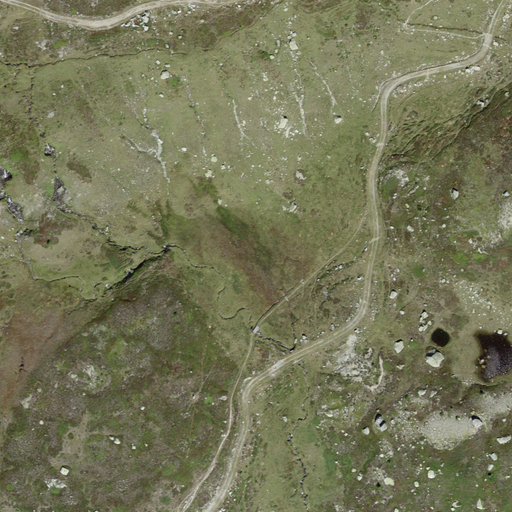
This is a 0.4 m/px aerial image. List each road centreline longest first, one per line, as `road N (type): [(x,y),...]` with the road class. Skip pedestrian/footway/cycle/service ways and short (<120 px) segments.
road 1 (track): [(208,511),(228,479),(245,391),(340,333),(364,304),(375,233),(371,174),(387,90),(409,75),(473,60),(505,0)]
road 2 (track): [(174,0),(91,24),(7,0)]
